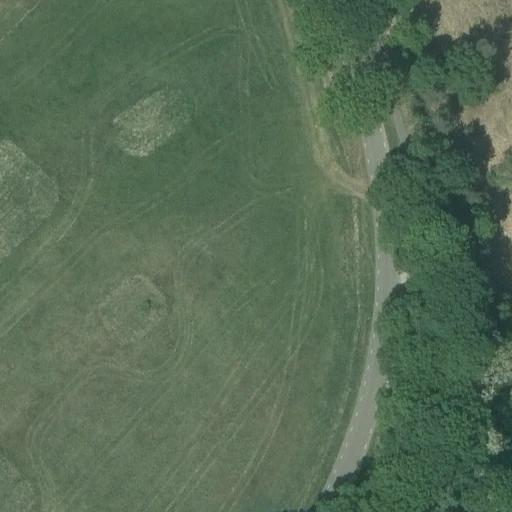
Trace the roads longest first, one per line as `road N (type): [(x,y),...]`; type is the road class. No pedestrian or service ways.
road 1 (tertiary): [(327,511),(371,417),(389,255),(367,141),(324,0)]
road 2 (track): [(430,381),(432,408),(496,511)]
road 3 (track): [(381,373),(511,381)]
